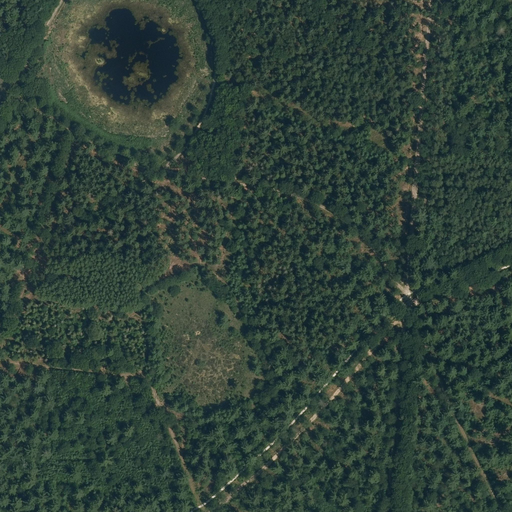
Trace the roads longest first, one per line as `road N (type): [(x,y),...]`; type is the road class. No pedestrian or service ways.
road 1 (track): [(0,360),(38,248),(156,172),(199,125),(215,59),(194,0)]
road 2 (track): [(73,136),(156,172),(310,201),(374,251)]
road 3 (track): [(429,0),(405,300)]
road 4 (track): [(404,310),(303,426),(207,511)]
road 5 (track): [(420,302),(417,348),(499,511)]
road 6 (track): [(178,454),(144,380),(0,364)]
road 7 (track): [(404,310),(386,511)]
road 8 (track): [(10,97),(73,136),(38,248)]
road 9 (track): [(405,300),(404,310),(511,253)]
